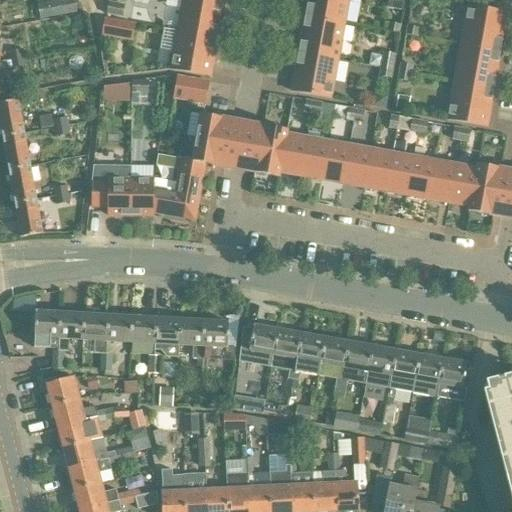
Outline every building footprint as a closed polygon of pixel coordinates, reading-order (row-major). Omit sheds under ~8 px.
[(73,0),(65,0),(37,5),(40,19),(76,13),(73,0)] [(209,0),(183,0),(177,33),(216,40),(223,2),(209,0)] [(307,0),(305,17),(343,24),(347,0),(307,0)] [(403,12),(405,0),(391,0),(390,9),(403,12)] [(108,3),(106,15),(122,18),(124,6),(108,3)] [(468,8),(461,46),(499,53),(506,15),(468,8)] [(305,17),(298,54),(336,61),(343,24),(305,17)] [(105,21),(102,36),(130,41),(133,26),(105,21)] [(388,24),(387,32),(399,34),(400,26),(388,24)] [(407,28),(405,35),(417,38),(419,30),(407,28)] [(163,30),(160,50),(174,52),(170,71),(209,78),(216,40),(177,33),(163,30)] [(461,46),(454,83),(492,91),(499,53),(461,46)] [(21,53),(10,55),(11,63),(22,61),(21,53)] [(298,54),(291,92),(329,99),(336,61),(298,54)] [(383,54),(380,69),(392,72),(395,56),(383,54)] [(13,70),(23,68),(22,61),(11,63),(13,70)] [(400,65),(398,73),(410,75),(412,67),(400,65)] [(380,69),(378,77),(390,80),(392,72),(380,69)] [(398,73),(397,81),(409,83),(410,75),(398,73)] [(176,78),(172,99),(204,105),(208,84),(176,78)] [(131,82),(131,94),(139,94),(139,82),(131,82)] [(454,83),(447,121),(485,128),(492,91),(454,83)] [(116,90),(104,90),(104,99),(115,99),(116,90)] [(405,111),(407,99),(398,97),(396,109),(405,111)] [(305,102),(303,114),(311,115),(313,103),(305,102)] [(18,103),(0,106),(0,125),(3,140),(24,136),(18,103)] [(313,103),(311,115),(318,116),(321,105),(313,103)] [(347,109),(345,121),(353,123),(355,111),(347,109)] [(355,111),(353,123),(361,124),(363,112),(355,111)] [(195,139),(222,144),(239,147),(243,124),(200,116),(195,139)] [(390,117),(388,129),(396,130),(398,118),(390,117)] [(54,123),(55,131),(67,129),(66,121),(54,123)] [(411,121),(409,133),(417,134),(419,122),(411,121)] [(419,122),(417,134),(425,136),(427,124),(419,122)] [(239,147),(255,150),(281,155),(285,131),(243,124),(239,147)] [(67,129),(55,131),(57,139),(69,137),(67,129)] [(453,129),(451,141),(459,142),(461,130),(453,129)] [(461,130),(459,142),(467,143),(469,132),(461,130)] [(281,155),(277,178),(278,179),(279,173),(299,176),(306,141),(285,137),(286,131),(285,131),(281,155)] [(24,136),(3,140),(9,173),(30,169),(24,136)] [(181,160),(215,167),(235,171),(239,147),(222,144),(195,139),(191,162),(181,160)] [(306,141),(299,176),(320,180),(327,145),(306,141)] [(327,145),(320,180),(342,184),(348,149),(327,145)] [(235,171),(254,174),(277,178),(281,155),(255,150),(239,147),(235,171)] [(348,149),(342,184),(363,188),(369,152),(348,149)] [(369,152),(363,188),(384,192),(391,156),(369,152)] [(391,156),(384,192),(405,196),(412,160),(391,156)] [(152,181),(151,217),(152,217),(152,213),(193,221),(203,165),(215,167),(181,160),(175,194),(152,190),(152,181)] [(412,160),(405,196),(427,199),(433,164),(412,160)] [(433,164),(427,199),(448,203),(454,168),(433,164)] [(454,168),(448,203),(468,207),(467,213),(468,213),(472,189),(477,166),(476,166),(475,172),(454,168)] [(472,189),(498,194),(511,196),(511,172),(477,166),(472,189)] [(30,169),(9,173),(15,206),(36,202),(30,169)] [(91,183),(91,208),(108,208),(108,217),(130,217),(130,181),(108,181),(108,183),(91,183)] [(130,181),(130,217),(151,217),(152,181),(130,181)] [(68,196),(66,188),(54,190),(56,198),(68,196)] [(468,213),(491,217),(509,220),(511,221),(511,213),(511,196),(498,194),(472,189),(468,213)] [(57,207),(69,205),(68,196),(56,198),(57,207)] [(36,202),(15,206),(21,239),(42,235),(36,202)] [(34,312),(32,348),(57,349),(59,314),(34,312)] [(57,349),(57,351),(67,352),(67,341),(81,341),(83,315),(59,314),(57,349)] [(93,354),(99,355),(105,355),(105,343),(107,317),(83,315),(81,341),(93,342),(93,354)] [(107,317),(105,343),(129,344),(131,318),(107,317)] [(141,357),(147,357),(152,357),(153,350),(154,319),(131,318),(129,344),(142,345),(141,357)] [(154,319),(153,350),(160,351),(165,357),(176,358),(177,347),(178,321),(154,319)] [(178,321),(177,347),(201,348),(202,322),(178,321)] [(195,360),(195,369),(206,369),(207,360),(233,362),(234,349),(226,348),(227,324),(202,322),(201,348),(200,360),(195,360)] [(242,325),(239,348),(248,349),(247,352),(248,352),(243,381),(253,383),(259,354),(272,357),(276,331),(252,326),(252,327),(242,325)] [(276,331),(272,357),(270,369),(288,372),(293,373),(300,335),(276,331)] [(288,372),(286,380),(297,382),(298,374),(317,377),(323,339),(300,335),(293,373),(288,372)] [(317,377),(335,381),(335,380),(340,381),(347,343),(323,339),(317,377)] [(366,374),(371,348),(347,343),(340,381),(346,382),(354,383),(356,372),(366,374)] [(371,348),(366,374),(364,385),(383,389),(388,390),(395,352),(371,348)] [(51,352),(51,361),(62,361),(62,353),(51,352)] [(383,389),(381,397),(392,399),(393,391),(412,394),(418,356),(395,352),(388,390),(383,389)] [(99,363),(110,364),(110,355),(105,355),(99,355),(99,363)] [(412,394),(435,398),(442,360),(418,356),(412,394)] [(152,357),(147,357),(146,366),(158,367),(158,358),(152,357)] [(158,361),(159,376),(187,375),(186,360),(158,361)] [(442,360),(435,398),(464,403),(466,390),(462,389),(466,365),(442,360)] [(51,361),(50,369),(61,370),(62,361),(51,361)] [(99,363),(98,372),(109,373),(110,364),(99,363)] [(146,366),(146,374),(157,375),(158,367),(146,366)] [(195,369),(194,377),(206,378),(206,369),(195,369)] [(511,511),(511,375),(487,382),(485,385),(511,490),(511,511)] [(85,378),(88,389),(96,386),(94,376),(85,378)] [(73,380),(45,387),(51,407),(78,400),(73,380)] [(286,380),(285,389),(295,391),(297,382),(286,380)] [(334,389),(344,391),(346,382),(340,381),(335,380),(335,381),(334,389)] [(124,393),(136,393),(136,382),(123,383),(124,393)] [(334,389),(332,397),(343,399),(344,391),(334,389)] [(159,402),(172,402),(173,390),(160,390),(159,402)] [(381,397),(379,406),(385,407),(382,422),(392,424),(395,407),(394,407),(395,400),(392,399),(381,397)] [(234,398),(232,410),(240,411),(242,399),(234,398)] [(78,400),(51,407),(56,428),(95,418),(94,413),(95,413),(94,407),(81,411),(78,400)] [(296,406),(294,419),(309,422),(311,409),(296,406)] [(111,410),(102,412),(105,421),(113,419),(111,410)] [(335,411),(332,427),(344,429),(347,414),(335,411)] [(102,412),(95,413),(94,413),(95,418),(97,423),(105,421),(102,412)] [(151,412),(138,416),(143,432),(156,428),(151,412)] [(442,412),(440,427),(452,428),(454,413),(442,412)] [(182,427),(181,413),(158,413),(158,427),(182,427)] [(198,414),(183,414),(184,431),(198,431),(198,414)] [(245,414),(223,415),(224,431),(245,431),(245,414)] [(261,418),(253,417),(254,427),(254,432),(258,435),(266,435),(265,419),(261,418)] [(95,418),(56,428),(62,449),(101,439),(97,423),(95,418)] [(275,434),(274,420),(265,419),(266,435),(275,434)] [(358,419),(356,431),(379,435),(381,424),(358,419)] [(406,430),(404,442),(426,446),(429,434),(406,430)] [(429,434),(426,446),(456,452),(458,440),(429,434)] [(101,439),(62,449),(67,470),(106,460),(105,455),(101,439)] [(361,439),(348,440),(349,456),(350,467),(351,467),(363,466),(362,453),(362,440),(361,439)] [(208,440),(197,441),(198,467),(209,466),(208,440)] [(383,444),(362,440),(362,453),(381,457),(378,469),(391,471),(394,456),(396,446),(383,444)] [(231,479),(231,467),(221,467),(220,441),(211,441),(212,479),(231,479)] [(121,451),(113,453),(116,463),(134,458),(131,448),(121,451)] [(113,453),(105,455),(106,460),(107,465),(116,463),(113,453)] [(337,455),(327,455),(327,464),(337,463),(337,455)] [(444,455),(439,480),(452,483),(457,458),(444,455)] [(294,457),(283,457),(284,466),(289,465),(294,465),(294,457)] [(251,459),(241,459),(241,468),(251,467),(251,459)] [(106,460),(67,470),(72,491),(100,484),(97,474),(109,471),(107,465),(106,460)] [(322,485),(312,485),(312,511),(334,511),(333,472),(338,472),(337,463),(327,464),(327,472),(321,472),(322,485)] [(284,475),(268,476),(269,511),(291,511),(289,465),(284,466),(284,475)] [(294,465),(289,465),(291,511),(312,511),(312,485),(311,473),(294,474),(294,465)] [(251,467),(241,468),(242,477),(246,477),(252,476),(251,467)] [(338,472),(333,472),(334,511),(341,511),(357,511),(355,483),(352,483),(345,484),(344,471),(338,472)] [(182,476),(183,492),(183,511),(205,511),(204,491),(206,491),(205,475),(182,476)] [(252,476),(246,477),(248,511),(269,511),(268,476),(252,476)] [(236,489),(226,490),(226,511),(248,511),(246,477),(242,477),(236,477),(236,489)] [(388,486),(383,511),(409,511),(411,503),(413,503),(418,479),(404,477),(401,489),(388,486)] [(436,511),(437,508),(447,510),(452,483),(439,480),(434,508),(413,503),(411,503),(409,511),(436,511)] [(100,484),(72,491),(78,511),(105,504),(104,501),(116,498),(114,491),(103,494),(100,484)] [(226,511),(226,490),(206,491),(204,491),(205,511),(226,511)] [(139,492),(124,496),(127,505),(137,503),(139,509),(157,505),(157,492),(140,496),(139,492)] [(183,511),(183,492),(161,493),(161,511),(183,511)] [(124,496),(116,498),(118,507),(127,505),(124,496)] [(105,504),(78,511),(77,511),(119,511),(118,507),(116,498),(104,501),(105,504)]
